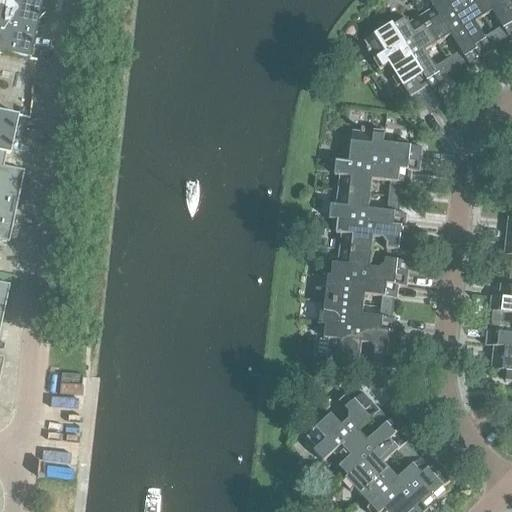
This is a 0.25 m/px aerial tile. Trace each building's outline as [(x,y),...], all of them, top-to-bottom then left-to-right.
[(0,0),(0,31),(34,40),(42,0),(0,0)] [(483,59),(443,0),(440,0),(431,6),(434,10),(422,17),(439,45),(452,38),(460,52),(467,62),(472,70),(484,62),(483,59)] [(477,24),(485,19),(473,0),(443,0),(483,59),(494,53),(492,49),(486,39),(477,24)] [(511,16),(501,0),(473,0),(485,19),(493,14),(509,39),(511,42),(511,41),(511,16)] [(511,0),(501,0),(511,16),(511,0)] [(426,54),(439,45),(422,17),(408,25),(406,21),(395,28),(429,87),(433,94),(446,86),(435,68),(426,54)] [(429,87),(395,28),(393,25),(365,42),(367,47),(365,48),(370,56),(371,55),(375,62),(373,63),(378,73),(390,66),(397,78),(402,87),(409,99),(429,87)] [(0,54),(11,57),(30,61),(34,40),(0,31),(0,54)] [(505,41),(498,31),(494,34),(501,44),(505,41)] [(501,44),(494,34),(490,37),(496,47),(501,44)] [(463,65),(456,55),(448,60),(455,70),(463,65)] [(455,70),(448,60),(438,66),(444,76),(455,70)] [(402,87),(397,78),(393,80),(399,89),(402,87)] [(18,117),(0,113),(0,153),(6,155),(10,156),(18,117)] [(423,149),(392,146),(384,145),(385,133),(374,132),(374,134),(367,134),(367,131),(358,130),(358,133),(353,132),(349,164),(413,173),(420,173),(423,149)] [(3,168),(5,157),(6,155),(0,153),(0,241),(9,244),(15,215),(11,214),(14,201),(18,202),(24,172),(3,168)] [(411,185),(413,173),(349,164),(337,163),(335,177),(340,177),(338,192),(371,196),(373,181),(392,183),(402,184),(411,185)] [(400,199),(402,189),(392,187),(390,198),(400,199)] [(370,212),(371,196),(338,192),(336,207),(332,207),(330,221),(338,222),(339,222),(406,228),(408,215),(370,212)] [(399,210),(400,199),(390,198),(389,209),(399,210)] [(412,254),(414,232),(414,229),(406,228),(339,222),(338,222),(337,235),(341,236),(340,250),(373,254),(374,239),(384,241),(388,246),(387,251),(412,254)] [(371,269),(373,254),(340,250),(338,266),(333,265),(332,278),(400,287),(408,288),(410,264),(386,261),(386,267),(381,270),(371,269)] [(398,300),(400,287),(332,278),(324,277),(322,290),(327,291),(326,302),(365,307),(366,297),(394,300),(394,299),(398,300)] [(0,327),(9,288),(0,285),(0,373),(3,360),(0,359),(0,327)] [(511,287),(509,288),(501,287),(499,300),(511,301),(511,287)] [(511,301),(499,300),(491,299),(490,313),(511,314),(511,301)] [(396,320),(382,319),(364,317),(365,307),(326,302),(324,314),(320,313),(318,326),(326,327),(333,328),(395,333),(396,320)] [(403,334),(395,333),(333,328),(326,327),(325,340),(330,341),(328,356),(333,357),(333,359),(339,359),(339,357),(361,360),(362,344),(372,345),(376,351),(374,366),(383,367),(384,357),(400,359),(403,334)] [(511,335),(487,334),(486,348),(494,349),(511,350),(511,335)] [(511,350),(494,349),(491,372),(507,373),(506,383),(511,383),(511,350)] [(372,421),(380,413),(381,413),(364,395),(352,406),(346,398),(339,404),(350,415),(349,422),(343,428),(332,417),(316,431),(315,430),(310,434),(312,436),(308,439),(318,451),(315,454),(324,465),(334,456),(358,434),(359,433),(359,432),(370,423),(372,421)] [(387,421),(380,413),(372,421),(379,428),(387,421)] [(358,434),(334,456),(342,465),(338,468),(347,478),(400,434),(406,429),(396,418),(368,444),(358,434)] [(400,434),(347,478),(341,483),(352,495),(355,491),(363,500),(392,473),(385,466),(409,444),(400,434)] [(405,461),(412,454),(409,450),(401,457),(405,461)] [(409,465),(417,459),(412,454),(405,461),(409,465)] [(392,473),(363,500),(369,507),(365,510),(367,511),(382,511),(384,511),(431,469),(423,459),(398,481),(392,473)] [(437,463),(431,469),(384,511),(428,511),(425,508),(454,481),(437,463)]
